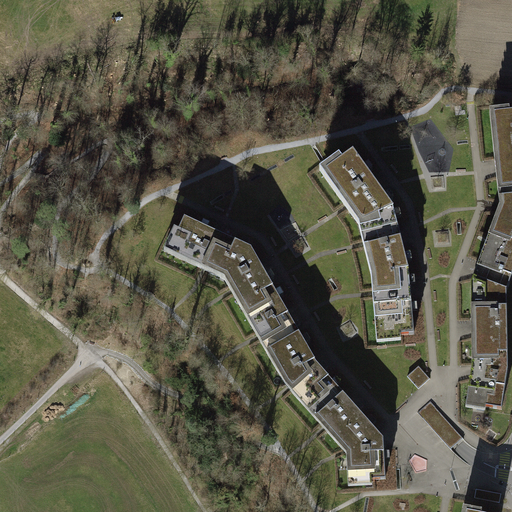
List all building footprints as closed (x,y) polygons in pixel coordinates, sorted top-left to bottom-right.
[(499,167),(511,165),(511,113),(498,115),(499,125),(495,125),(499,163),(499,167)] [(344,163),(340,159),(322,174),(346,208),(361,230),(365,245),(373,276),(375,296),(381,346),(404,344),(404,337),(416,337),(411,272),(395,211),(355,157),(344,163)] [(511,165),(499,167),(501,185),(504,184),(505,193),(502,193),(504,208),(503,209),(502,212),(511,215),(511,165)] [(511,277),(511,215),(502,212),(502,213),(504,214),(501,222),(499,221),(492,238),(495,239),(492,247),(489,246),(479,273),(477,280),(507,291),(511,277)] [(348,459),(351,489),(375,488),(375,481),(388,481),(386,452),(386,443),(376,433),(319,370),(251,254),(186,226),(181,236),(175,233),(165,256),(202,274),(225,285),(231,295),(256,338),(287,390),(288,393),(323,431),(344,454),(348,459)] [(507,291),(477,280),(474,286),(475,295),(477,295),(477,303),(475,303),(475,330),(476,355),(478,355),(478,363),(508,363),(507,291)] [(508,363),(478,363),(476,363),(476,368),(471,396),(475,397),(474,405),(502,410),(508,370),(508,363)] [(419,391),(431,381),(420,369),(409,380),(419,391)] [(433,404),(419,415),(452,453),(459,447),(465,441),(453,427),(433,404)] [(500,503),(502,494),(477,490),(475,498),(500,503)]
